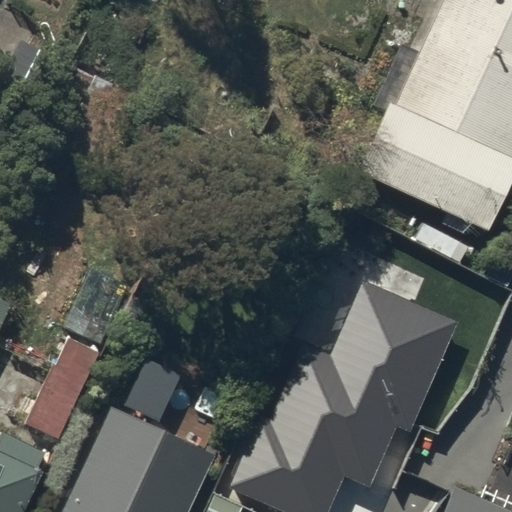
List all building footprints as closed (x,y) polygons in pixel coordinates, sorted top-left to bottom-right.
[(511,0),(442,0),(364,172),(475,222),(511,140),(511,0)] [(125,292),(85,272),(58,328),(66,331),(98,347),(125,292)] [(407,432),(455,322),(361,281),(329,355),(294,340),(230,487),(287,511),(327,511),(344,476),(369,487),(396,427),(407,432)] [(0,314),(10,293),(0,287),(0,314)] [(98,347),(66,331),(23,419),(55,435),(98,347)] [(108,399),(53,511),(177,511),(209,448),(108,399)] [(0,511),(13,511),(43,450),(0,429),(0,511)] [(453,484),(440,511),(511,511),(511,497),(508,507),(453,484)]
